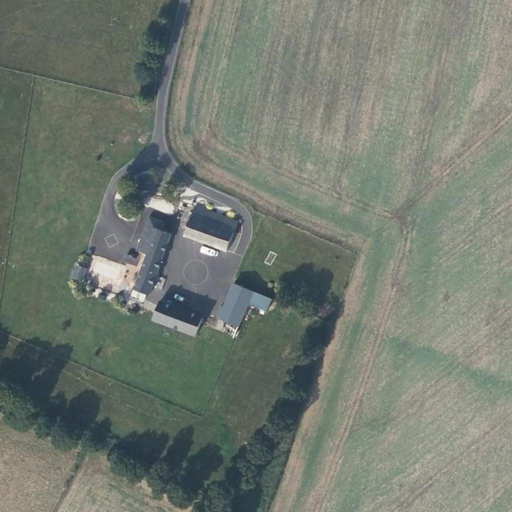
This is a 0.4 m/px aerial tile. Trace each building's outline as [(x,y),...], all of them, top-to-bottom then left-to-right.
[(187,234),(228,250),(239,222),(197,205),(187,234)] [(167,222),(159,221),(149,245),(147,252),(149,252),(134,295),(146,299),(149,293),(151,294),(173,233),(165,230),(167,222)] [(78,266),(73,279),(83,282),(87,269),(78,266)] [(236,337),(254,345),(273,300),(236,283),(223,317),(240,325),(236,337)] [(163,300),(156,319),(199,336),(206,316),(163,300)]
